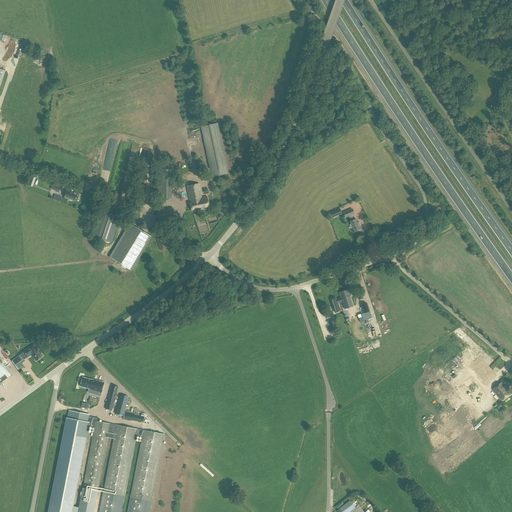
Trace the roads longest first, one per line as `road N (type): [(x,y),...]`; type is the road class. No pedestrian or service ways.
road 1 (motorway): [(323,0),(511,278)]
road 2 (unclassified): [(390,256),(420,237),(424,196),(380,130),(340,45),(304,0)]
road 3 (motorway): [(511,249),(344,0)]
road 4 (tertiary): [(208,255),(285,146),(339,0)]
road 5 (unclassified): [(511,212),(370,0)]
road 6 (unclassified): [(0,156),(133,202),(205,259)]
road 7 (track): [(81,352),(290,288)]
road 8 (unclassified): [(208,255),(232,276),(267,289),(390,256)]
road 9 (tertiary): [(57,369),(205,259)]
road 10 (unclassified): [(390,256),(511,362)]
road 11 (unclassified): [(32,511),(57,369)]
